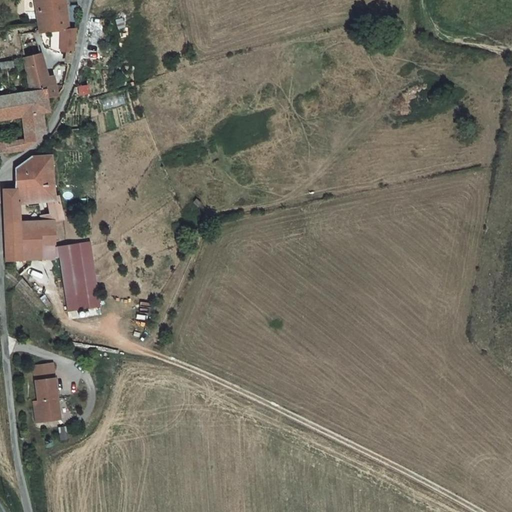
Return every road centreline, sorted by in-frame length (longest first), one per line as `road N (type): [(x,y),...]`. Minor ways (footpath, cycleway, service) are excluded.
road 1 (track): [(477,511),(360,447),(110,337)]
road 2 (unclassified): [(28,511),(4,335),(0,221)]
road 3 (unclassified): [(0,195),(3,179),(53,127),(90,0)]
